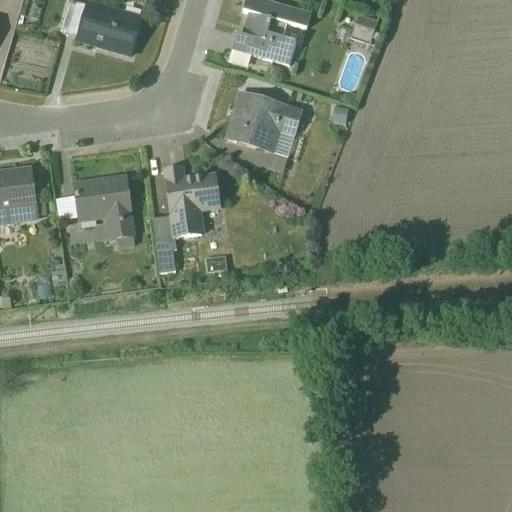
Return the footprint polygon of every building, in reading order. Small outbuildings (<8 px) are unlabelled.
[(309,17),(246,0),(244,0),(240,16),(247,18),(241,38),(236,37),(231,54),(288,70),(294,48),(281,44),(285,29),(304,34),(309,17)] [(85,4),(72,47),(130,63),(142,21),(85,4)] [(375,25),(357,19),(350,40),(368,47),(375,25)] [(299,116),(238,99),(225,145),(286,163),(299,116)] [(346,113),(333,111),(331,127),(344,129),(346,113)] [(175,256),(174,245),(203,241),(200,218),(218,216),(214,181),(183,185),(181,173),(163,175),(169,221),(150,223),(157,279),(174,277),(171,256),(175,256)] [(28,174),(0,177),(0,231),(37,226),(36,220),(44,219),(42,207),(33,208),(28,174)] [(77,229),(105,226),(108,245),(115,244),(116,253),(133,251),(124,181),(96,185),(96,188),(72,191),(77,229)] [(224,261),(204,264),(206,276),(225,274),(224,261)]
